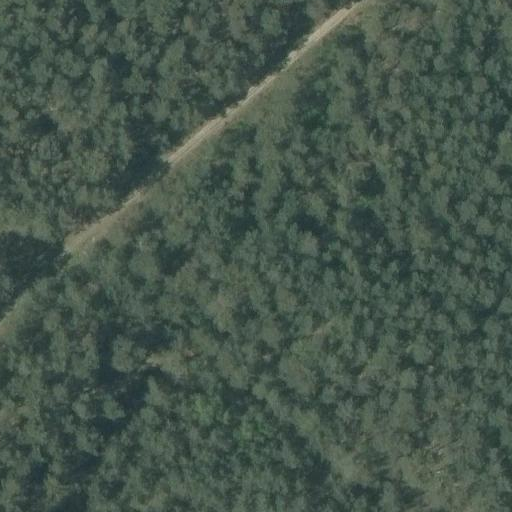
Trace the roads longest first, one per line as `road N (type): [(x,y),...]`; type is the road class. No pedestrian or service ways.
road 1 (track): [(350,0),(51,265),(0,327)]
road 2 (track): [(382,511),(0,227)]
